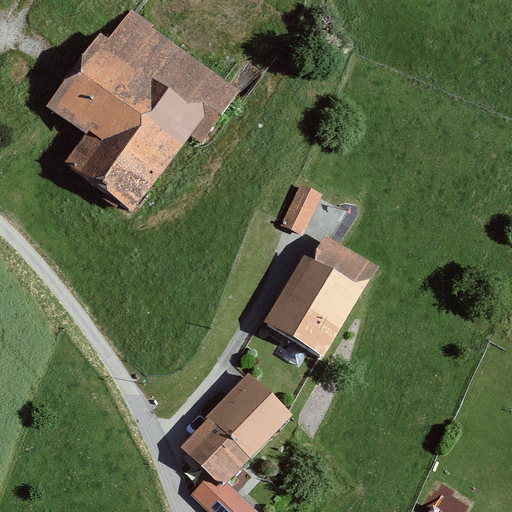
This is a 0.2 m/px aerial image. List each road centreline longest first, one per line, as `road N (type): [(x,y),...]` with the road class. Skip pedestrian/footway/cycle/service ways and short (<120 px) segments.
road 1 (residential): [(179,511),(138,411),(35,254),(0,221)]
road 2 (unknown): [(152,444),(216,385),(240,349),(293,231)]
